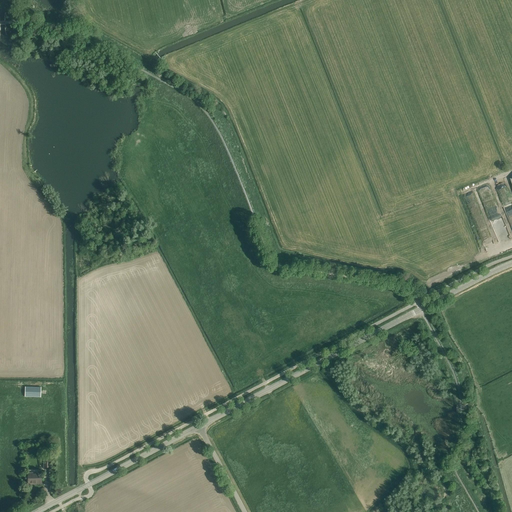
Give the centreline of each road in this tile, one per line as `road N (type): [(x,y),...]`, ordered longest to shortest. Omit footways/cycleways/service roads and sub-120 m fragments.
road 1 (unclassified): [(199,426),(511,262)]
road 2 (unclassified): [(36,511),(199,426)]
